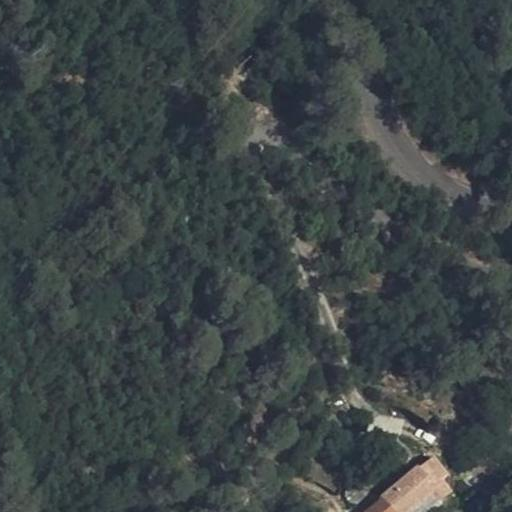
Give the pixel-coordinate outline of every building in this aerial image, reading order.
[(425,464),(438,485),(452,475),(438,455),(425,464)] [(413,502),(434,488),(420,468),(416,463),(380,489),(394,509),(396,511),(411,500),(413,502)] [(425,464),(420,468),(434,488),(438,485),(425,464)] [(452,475),(441,488),(436,492),(442,499),(461,487),(452,475)] [(441,488),(452,475),(438,485),(441,488)] [(416,505),(436,492),(434,488),(413,502),(416,505)] [(380,489),(374,497),(354,511),(388,511),(394,509),(380,489)]
